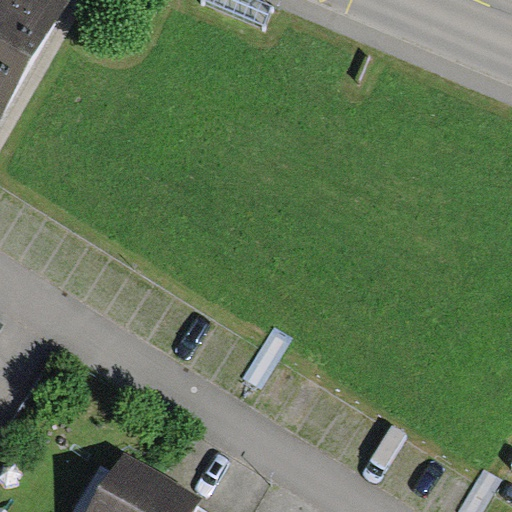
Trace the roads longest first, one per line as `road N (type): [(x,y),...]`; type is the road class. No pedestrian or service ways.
road 1 (residential): [(0,279),(372,511)]
road 2 (secondary): [(511,48),(397,0)]
